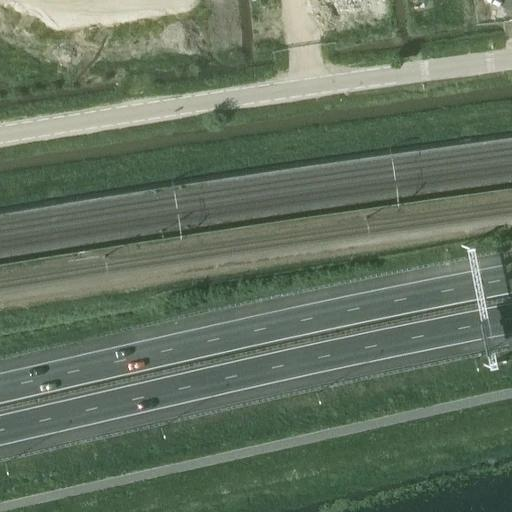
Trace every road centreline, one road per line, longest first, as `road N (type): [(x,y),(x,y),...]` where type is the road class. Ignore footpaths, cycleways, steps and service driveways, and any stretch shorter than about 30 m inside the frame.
road 1 (motorway): [(0,429),(511,316)]
road 2 (motorway): [(511,277),(0,387)]
road 3 (unclassified): [(0,133),(511,57)]
